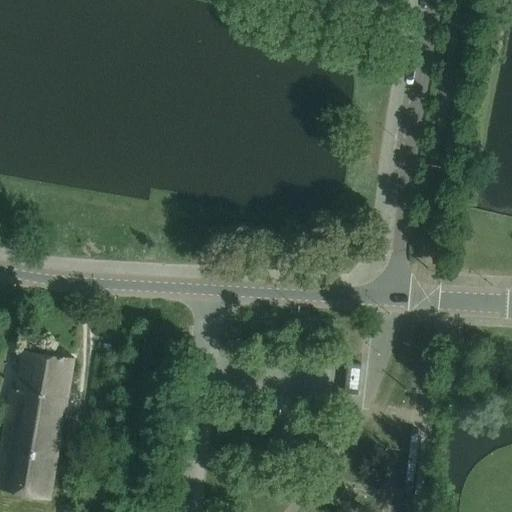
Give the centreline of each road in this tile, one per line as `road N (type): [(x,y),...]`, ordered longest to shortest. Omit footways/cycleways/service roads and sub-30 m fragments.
road 1 (residential): [(434,0),(397,300)]
road 2 (residential): [(188,511),(211,291)]
road 3 (residential): [(0,271),(211,291)]
road 4 (residential): [(211,291),(397,300)]
